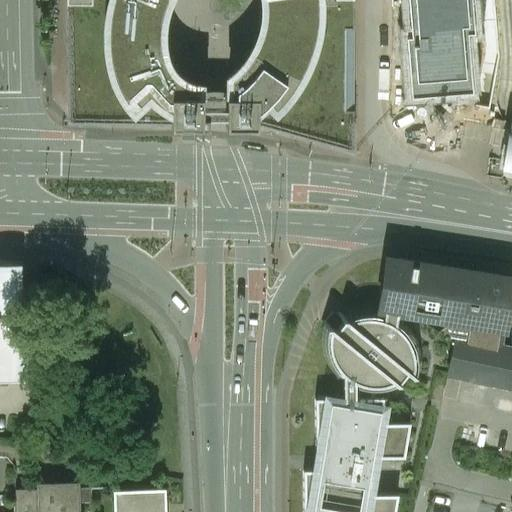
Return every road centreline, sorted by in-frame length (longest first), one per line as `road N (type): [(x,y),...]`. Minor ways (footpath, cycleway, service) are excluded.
road 1 (secondary): [(261,511),(274,322),(298,272),(330,244),(370,229)]
road 2 (secondary): [(12,215),(30,240),(114,251),(155,277),(225,378)]
road 3 (residential): [(431,202),(395,169),(375,133),(374,0)]
road 4 (secondary): [(12,215),(229,222)]
road 5 (secondary): [(228,170),(13,159)]
road 6 (secondary): [(431,202),(228,170)]
road 7 (residential): [(12,0),(13,159)]
road 8 (secondary): [(229,222),(225,378)]
road 9 (secondary): [(370,229),(511,250)]
road 10 (secondary): [(229,222),(370,229)]
road 11 (secondary): [(225,378),(226,511)]
